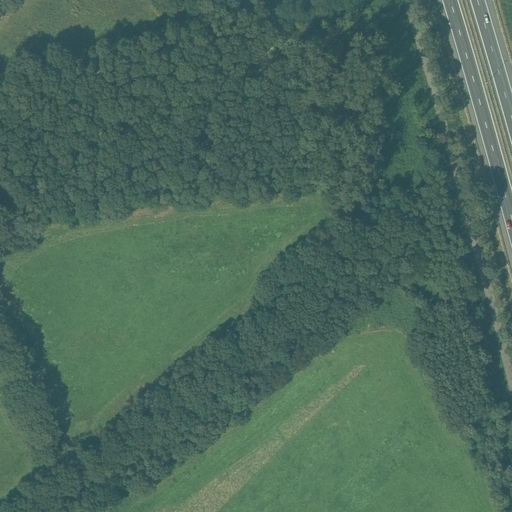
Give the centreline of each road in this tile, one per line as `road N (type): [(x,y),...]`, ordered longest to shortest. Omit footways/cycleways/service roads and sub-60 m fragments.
road 1 (unclassified): [(412,0),(511,353)]
road 2 (motorway): [(448,0),(511,237)]
road 3 (motorway): [(511,124),(476,0)]
